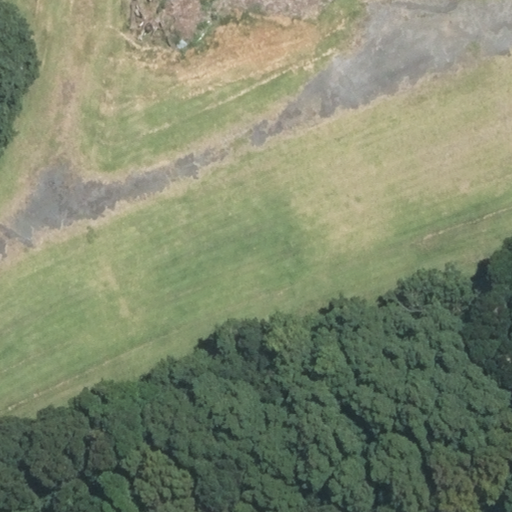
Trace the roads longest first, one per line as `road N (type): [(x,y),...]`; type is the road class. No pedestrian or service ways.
road 1 (track): [(511,12),(14,218),(0,231)]
road 2 (track): [(55,202),(54,150),(88,0)]
